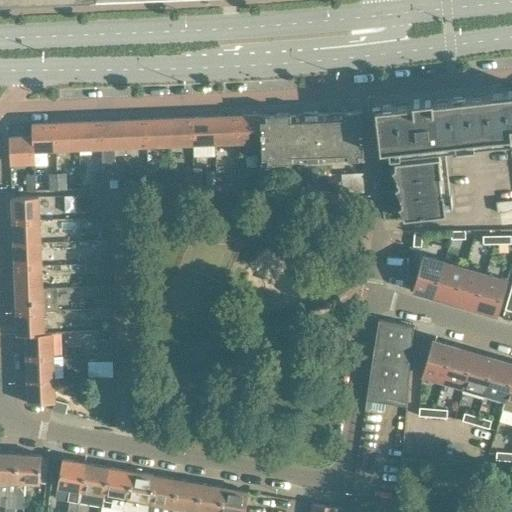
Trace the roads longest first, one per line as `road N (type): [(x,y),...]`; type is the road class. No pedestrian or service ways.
road 1 (residential): [(0,109),(365,90),(511,71)]
road 2 (secondary): [(399,14),(0,36)]
road 3 (unclassified): [(345,482),(25,428),(4,400)]
road 4 (secondary): [(189,67),(367,56),(511,36)]
road 5 (secondary): [(189,67),(238,48),(392,34),(399,14)]
road 6 (unclassified): [(345,482),(372,296)]
road 7 (residential): [(372,296),(511,336)]
road 8 (secondary): [(45,69),(189,67)]
road 9 (unclassified): [(372,296),(368,154)]
